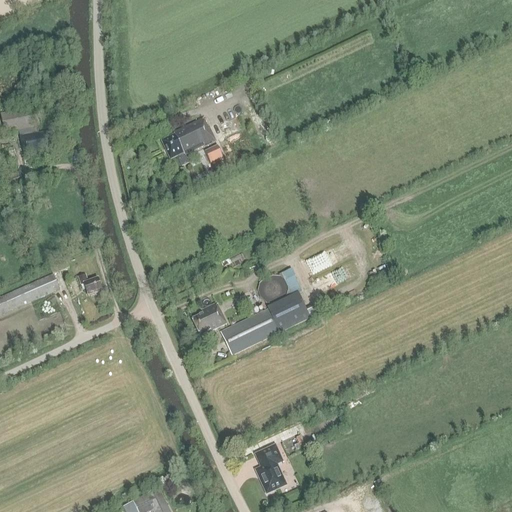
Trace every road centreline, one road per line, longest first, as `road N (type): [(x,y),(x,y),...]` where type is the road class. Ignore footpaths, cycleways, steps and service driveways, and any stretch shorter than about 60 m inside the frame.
road 1 (tertiary): [(150,306),(108,179),(97,0)]
road 2 (tertiary): [(242,511),(150,306)]
road 3 (unclassified): [(0,377),(150,306)]
